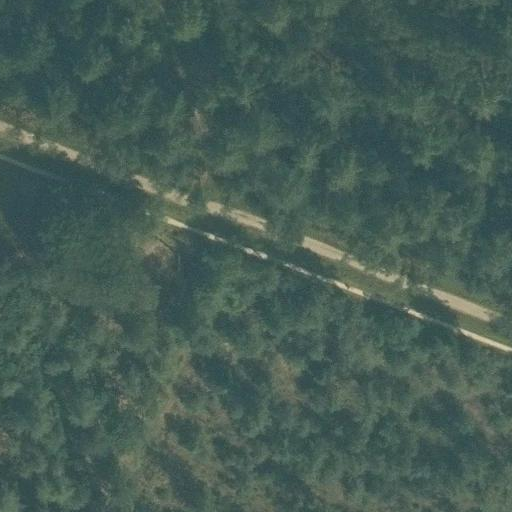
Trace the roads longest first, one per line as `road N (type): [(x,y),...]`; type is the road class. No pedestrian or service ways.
road 1 (track): [(0,128),(511,324)]
road 2 (track): [(252,224),(203,334),(143,506)]
